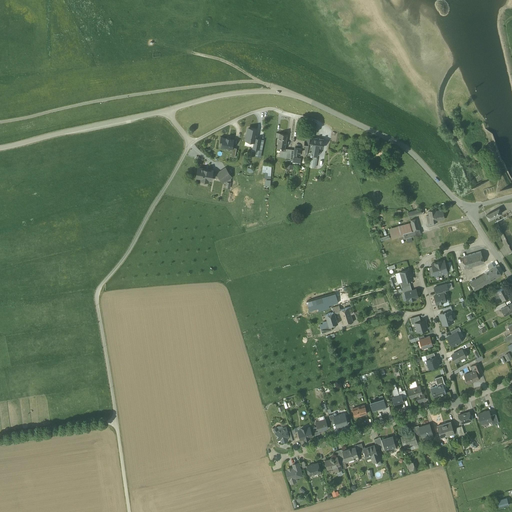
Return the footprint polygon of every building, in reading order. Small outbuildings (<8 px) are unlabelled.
[(257,129),(251,128),(251,129),(248,129),(247,133),(245,134),(245,136),(246,138),(245,140),(254,142),(255,142),(256,138),(257,129)] [(287,134),(279,133),(277,150),(285,151),(287,134)] [(232,149),(234,139),(231,139),(231,138),(226,137),(226,138),(221,137),(220,141),(222,141),(221,147),(224,147),(232,149)] [(312,138),(308,137),(305,154),(308,154),(307,155),(310,156),(313,138),(311,138),(312,138)] [(324,140),(313,138),(310,156),(316,157),(318,147),(322,148),(324,140)] [(316,167),(318,158),(312,156),(310,166),(316,167)] [(263,172),(265,172),(265,178),(271,179),(272,163),(263,163),(263,172)] [(209,170),(205,169),(198,168),(196,177),(201,178),(201,180),(208,182),(208,180),(211,180),(212,176),(220,178),(217,174),(212,173),(213,170),(209,170)] [(225,168),(217,174),(220,178),(223,183),(226,180),(231,177),(225,168)] [(486,215),(489,220),(502,213),(499,208),(486,215)] [(421,209),(408,213),(410,217),(422,213),(421,209)] [(443,210),(435,211),(435,210),(429,211),(431,222),(437,221),(437,220),(444,219),(443,210)] [(416,219),(411,220),(411,222),(414,231),(419,229),(416,219)] [(411,222),(389,228),(392,239),(399,237),(403,235),(403,234),(414,231),(411,222)] [(414,231),(403,234),(403,235),(404,238),(416,235),(419,234),(421,234),(420,229),(419,229),(414,231)] [(481,251),(461,257),(465,268),(484,263),(481,251)] [(444,260),(438,262),(441,274),(444,273),(447,272),(445,263),(444,260)] [(441,274),(438,262),(432,264),(432,266),(435,275),(438,274),(438,275),(441,274)] [(470,282),(474,290),(489,281),(490,282),(501,275),(496,266),(494,267),(492,263),(488,266),(490,269),(484,273),(485,273),(470,282)] [(410,269),(400,272),(403,281),(403,282),(409,280),(412,279),(410,269)] [(447,283),(433,287),(436,295),(434,295),(436,304),(443,302),(444,305),(449,304),(445,291),(449,290),(447,283)] [(410,285),(402,287),(403,293),(402,294),(404,300),(407,299),(407,301),(419,297),(416,288),(412,290),(410,285)] [(504,286),(497,290),(498,292),(493,294),(496,301),(501,298),(502,299),(509,295),(504,286)] [(335,293),(307,301),(309,311),(318,308),(321,316),(325,314),(328,313),(326,306),(338,302),(335,293)] [(511,302),(501,309),(504,315),(511,310),(511,302)] [(451,306),(442,309),(443,312),(438,314),(440,320),(441,320),(442,325),(454,321),(451,310),(452,310),(451,306)] [(340,310),(339,310),(340,312),(344,324),(353,321),(348,307),(340,310)] [(328,313),(325,314),(329,326),(337,323),(335,314),(334,312),(333,312),(328,313)] [(325,314),(321,316),(324,327),(329,326),(325,314)] [(421,321),(419,315),(410,318),(412,324),(415,323),(421,321)] [(421,321),(415,323),(418,331),(427,328),(425,320),(421,321)] [(452,334),(447,337),(452,346),(461,341),(461,339),(457,332),(452,334)] [(425,338),(420,339),(422,348),(432,345),(430,336),(425,338)] [(462,349),(452,355),(455,361),(457,363),(460,361),(459,359),(466,356),(462,349)] [(435,357),(427,359),(428,364),(428,365),(428,367),(429,367),(430,369),(439,366),(436,357),(435,357)] [(471,366),(473,371),(476,370),(477,373),(481,371),(478,363),(471,366)] [(464,374),(468,384),(479,379),(477,373),(476,370),(473,371),(464,374)] [(444,381),(437,383),(437,385),(431,387),(433,397),(441,394),(443,394),(443,393),(446,393),(444,387),(446,386),(444,381)] [(420,386),(408,390),(410,397),(417,395),(422,394),(420,386)] [(400,391),(398,392),(397,388),(396,388),(392,389),(394,393),(393,393),(394,396),(392,397),(394,405),(404,402),(402,398),(404,397),(403,393),(401,394),(400,391)] [(422,394),(417,395),(419,401),(425,399),(424,393),(422,394)] [(295,402),(299,406),(304,401),(300,398),(295,402)] [(383,399),(371,402),(370,402),(371,403),(370,403),(370,404),(371,404),(373,410),(377,409),(377,410),(377,408),(382,407),(381,403),(385,402),(383,398),(383,399)] [(364,405),(352,408),(355,417),(367,413),(364,405)] [(486,411),(485,411),(483,412),(478,414),(481,423),(482,423),(484,424),(487,423),(488,421),(491,420),(492,420),(490,416),(489,411),(486,411)] [(469,412),(458,415),(461,423),(472,420),(469,412)] [(334,417),(336,423),(336,426),(338,426),(339,426),(341,427),(343,424),(344,424),(345,424),(348,423),(345,415),(343,414),(334,417)] [(496,414),(490,416),(492,420),(491,420),(493,424),(499,423),(496,414)] [(325,419),(316,422),(317,426),(319,431),(328,428),(325,419)] [(451,422),(444,424),(447,435),(454,433),(453,429),(451,422)] [(419,427),(421,435),(422,437),(422,436),(427,434),(429,438),(434,436),(430,424),(419,427)] [(444,424),(437,426),(439,433),(441,437),(447,435),(444,424)] [(462,426),(456,428),(458,434),(459,436),(464,434),(462,426)] [(286,427),(278,430),(277,428),(276,427),(274,428),(274,429),(274,431),(276,432),(278,439),(281,438),(282,442),(287,440),(286,437),(289,436),(288,431),(286,427)] [(306,427),(301,428),(302,430),(298,431),(301,439),(304,438),(305,440),(309,438),(309,437),(312,436),(310,427),(306,428),(306,427)] [(298,431),(293,433),(294,439),(295,441),(301,439),(298,431)] [(414,433),(401,437),(405,448),(418,443),(415,435),(414,433)] [(393,436),(383,439),(385,448),(395,445),(395,443),(393,436)] [(375,445),(363,449),(364,452),(366,458),(371,456),(373,461),(374,462),(377,461),(378,460),(381,459),(378,450),(376,450),(375,445)] [(343,451),(342,451),(345,460),(358,456),(358,454),(355,447),(343,451)] [(331,458),(330,459),(325,461),(327,469),(335,466),(337,472),(342,470),(340,463),(338,457),(333,458),(333,457),(332,457),(331,457),(331,458)] [(414,461),(406,464),(409,472),(411,471),(412,473),(417,471),(414,461)] [(318,463),(307,466),(309,470),(308,470),(308,471),(308,473),(309,474),(310,474),(310,475),(321,472),(318,463)] [(292,469),(291,467),(288,468),(289,470),(286,470),(289,480),(302,475),(300,468),(295,470),(294,468),(292,469)] [(507,498),(497,500),(499,508),(509,505),(507,498)]
